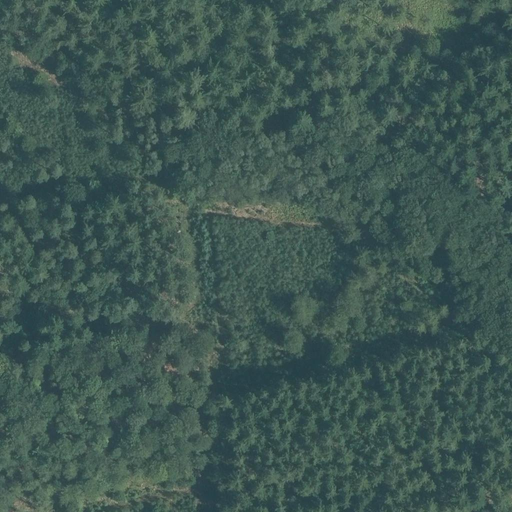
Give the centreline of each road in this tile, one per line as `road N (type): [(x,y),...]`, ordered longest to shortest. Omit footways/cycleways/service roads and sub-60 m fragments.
road 1 (track): [(371,112),(281,134),(188,130),(0,25)]
road 2 (track): [(227,511),(172,124)]
road 3 (track): [(371,112),(387,137),(511,211)]
road 4 (track): [(371,112),(511,48)]
road 5 (track): [(313,0),(371,112)]
